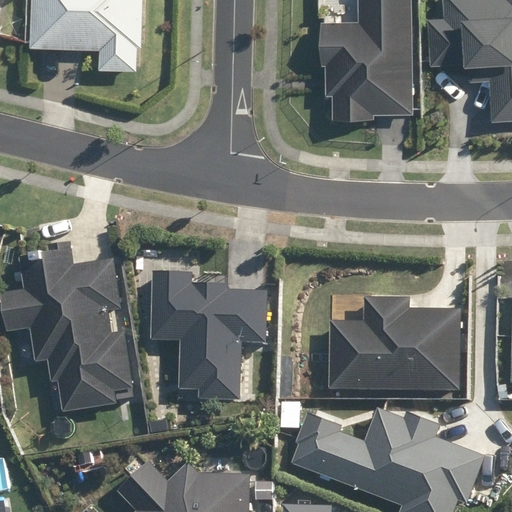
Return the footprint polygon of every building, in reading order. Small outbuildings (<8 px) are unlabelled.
[(35,0),(34,46),(103,48),(103,68),(142,69),(142,46),(146,46),(147,0),(35,0)] [(412,114),(410,0),(359,0),(360,24),(320,25),(321,67),(324,67),(325,97),(333,96),(333,119),(373,119),(373,115),(412,114)] [(511,121),(511,0),(443,0),(444,19),(428,20),(430,66),(468,64),(469,83),(489,82),(491,123),(511,121)] [(52,255),(24,259),(29,291),(6,295),(11,333),(35,330),(40,363),(53,361),(56,384),(63,383),(67,413),(122,405),(120,393),(138,390),(130,332),(116,334),(113,312),(126,310),(119,260),(78,266),(75,243),(51,247),(52,255)] [(197,274),(157,272),(155,341),(185,342),(183,391),(203,391),(203,401),(245,402),(247,344),(271,345),(272,292),(232,291),(233,286),(197,285),(197,274)] [(329,388),(460,389),(460,307),(409,307),(409,297),(364,297),(363,320),(329,320),(329,388)] [(399,511),(452,511),(458,499),(465,502),(483,456),(434,437),(438,425),(407,413),(405,419),(377,408),(365,440),(341,431),(344,424),(307,410),(294,443),(298,445),(291,463),(402,505),(399,511)] [(253,511),(254,476),(204,475),(194,463),(173,483),(154,463),(122,492),(141,511),(253,511)] [(331,511),(332,505),(282,503),(282,511),(331,511)]
